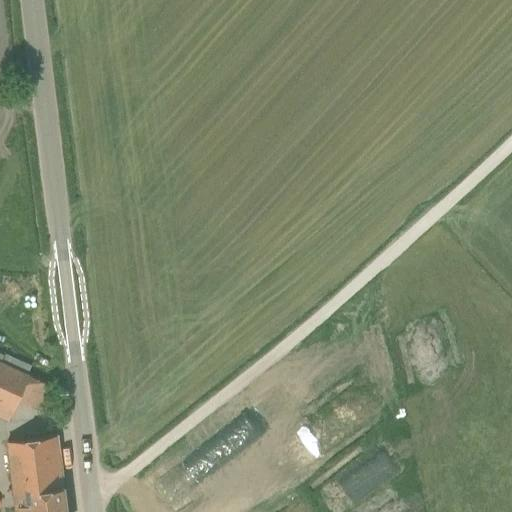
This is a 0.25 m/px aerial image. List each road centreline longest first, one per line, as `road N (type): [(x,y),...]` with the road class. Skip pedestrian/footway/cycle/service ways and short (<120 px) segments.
road 1 (track): [(91,485),(236,380),(511,139)]
road 2 (tertiary): [(94,511),(30,0)]
